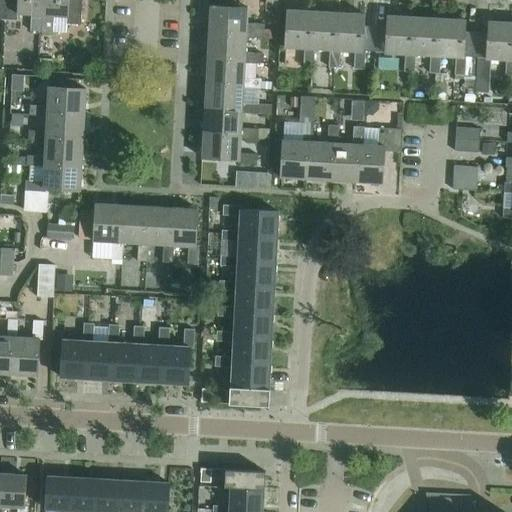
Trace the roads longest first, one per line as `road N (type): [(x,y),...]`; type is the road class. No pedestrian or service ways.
road 1 (residential): [(288,431),(311,255),(353,205),(430,197),(436,125)]
road 2 (residential): [(288,431),(0,413)]
road 3 (residential): [(511,445),(288,431)]
